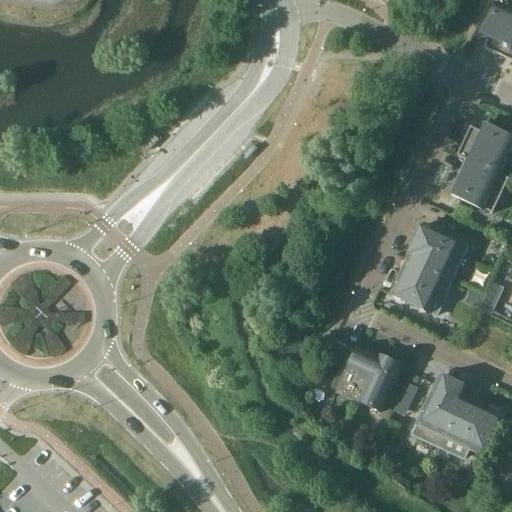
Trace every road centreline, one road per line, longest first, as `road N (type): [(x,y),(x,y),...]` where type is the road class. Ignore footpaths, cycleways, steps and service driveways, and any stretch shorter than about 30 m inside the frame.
road 1 (residential): [(469,76),(356,312),(511,384)]
road 2 (residential): [(275,11),(267,71),(158,195)]
road 3 (residential): [(469,76),(356,21),(275,11)]
road 4 (secondary): [(195,473),(178,431),(100,341)]
road 5 (secondary): [(70,372),(195,473)]
